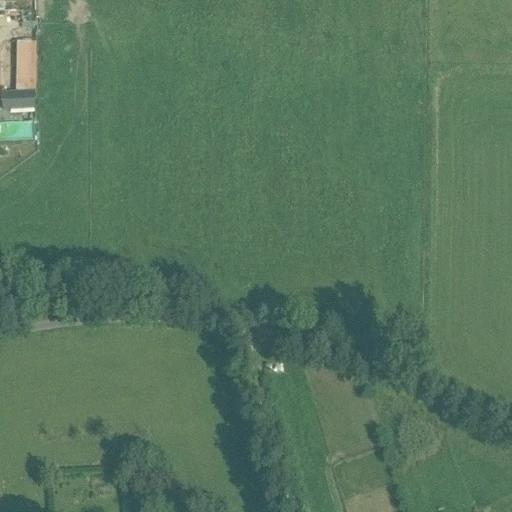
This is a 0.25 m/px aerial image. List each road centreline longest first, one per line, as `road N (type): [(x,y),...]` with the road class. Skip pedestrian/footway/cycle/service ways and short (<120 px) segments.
road 1 (unclassified): [(430,511),(393,396),(358,352),(336,343),(130,312),(0,342)]
road 2 (unknown): [(258,331),(311,511)]
